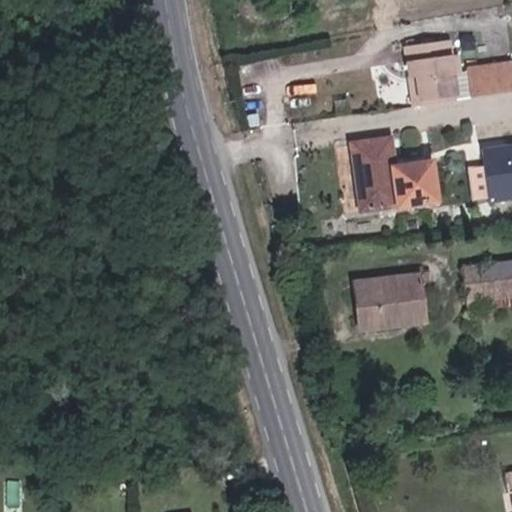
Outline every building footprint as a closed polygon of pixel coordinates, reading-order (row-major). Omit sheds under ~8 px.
[(453,44),(409,49),(413,78),(422,77),(425,98),(459,94),(455,55),(453,44)] [(465,73),(463,54),(455,55),(459,94),(460,102),(475,100),(471,72),(465,73)] [(475,100),(511,94),(511,65),(471,72),(475,100)] [(425,98),(422,77),(413,78),(416,108),(427,107),(425,98)] [(382,144),(386,174),(400,172),(396,141),(382,144)] [(386,174),(382,144),(353,147),(362,215),(447,204),(442,167),(400,172),(386,174)] [(511,147),(495,150),(503,204),(511,202),(511,147)] [(511,292),(511,264),(462,272),(466,298),(511,292)] [(423,276),(351,285),(356,329),(422,321),(418,286),(425,286),(423,276)] [(511,292),(466,298),(468,310),(511,303),(511,292)] [(182,511),(183,501),(147,499),(146,511),(182,511)]
